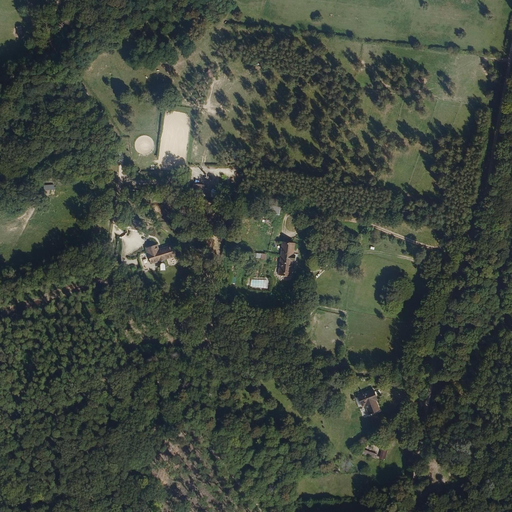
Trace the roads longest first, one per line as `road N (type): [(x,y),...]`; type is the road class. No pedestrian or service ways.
road 1 (track): [(49,42),(117,143),(118,212),(107,278),(118,320),(182,417),(262,511)]
road 2 (track): [(511,47),(485,193),(441,325),(407,511)]
road 3 (track): [(182,417),(0,456)]
